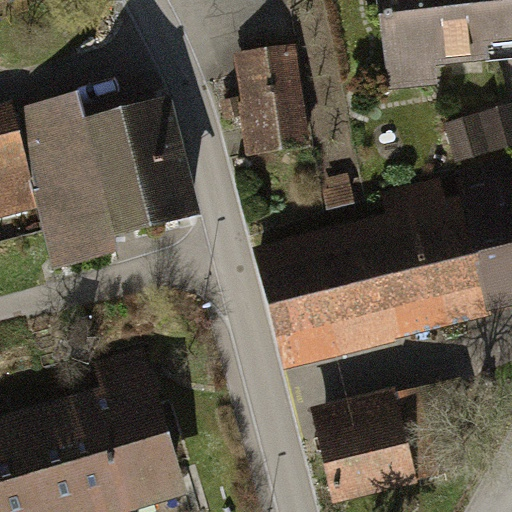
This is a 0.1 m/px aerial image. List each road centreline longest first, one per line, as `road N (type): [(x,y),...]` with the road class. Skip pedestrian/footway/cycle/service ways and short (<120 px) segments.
road 1 (residential): [(302,511),(232,249)]
road 2 (residential): [(232,249),(204,135),(147,0)]
road 3 (unclassified): [(0,315),(232,249)]
